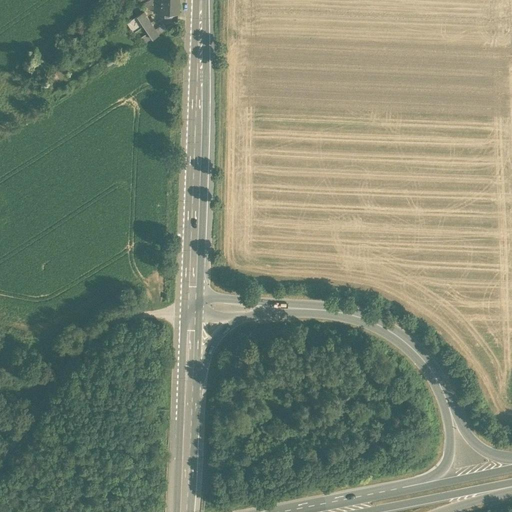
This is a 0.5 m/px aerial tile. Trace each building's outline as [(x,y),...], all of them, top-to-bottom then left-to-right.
[(179,0),(154,0),(154,12),(165,12),(165,15),(169,15),(169,14),(176,14),(176,12),(179,12),(179,0)] [(147,13),(144,9),(137,14),(144,24),(149,31),(155,27),(152,23),(154,21),(151,17),(149,18),(146,14),(147,13)] [(137,14),(127,21),(134,32),(144,24),(137,14)] [(163,24),(155,28),(158,33),(166,28),(163,24)] [(155,27),(149,31),(153,37),(158,34),(158,33),(155,28),(155,27)] [(149,31),(142,35),(146,42),(153,37),(149,31)]
